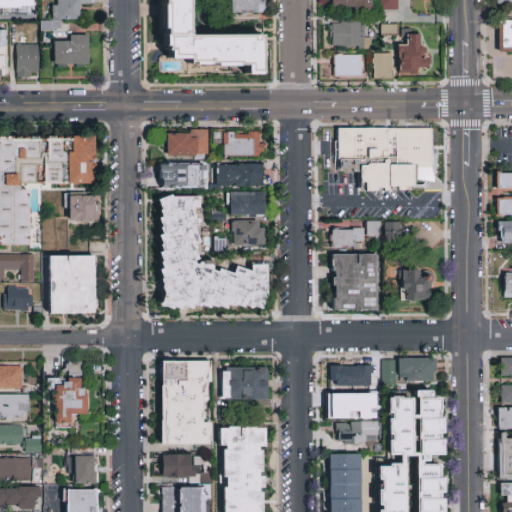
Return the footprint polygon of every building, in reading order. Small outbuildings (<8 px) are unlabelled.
[(0,0),(0,14),(27,14),(27,0),(0,0)] [(80,19),(80,6),(92,5),(92,0),(52,0),(52,22),(41,22),(41,30),(58,30),(58,20),(80,19)] [(187,37),(187,0),(159,0),(159,49),(165,49),(165,58),(188,58),(188,65),(243,65),(243,72),(259,72),(259,37),(187,37)] [(229,0),(229,13),(263,13),(263,0),(229,0)] [(371,11),(371,0),(329,0),(329,11),(371,11)] [(399,0),(400,11),(381,11),(380,0),(399,0)] [(383,21),(396,21),(396,9),(383,9),(383,21)] [(511,46),(499,47),(499,16),(511,15),(511,46)] [(369,48),(369,36),(361,36),(361,23),(330,23),(330,48),(369,48)] [(380,42),(397,42),(397,25),(380,25),(380,42)] [(400,66),(400,49),(396,49),(396,41),(406,41),(406,26),(421,26),(421,39),(427,39),(427,65),(400,66)] [(87,35),(65,35),(65,40),(52,40),(52,64),(87,64),(87,35)] [(14,44),(14,78),(28,78),(28,72),(37,72),(37,44),(14,44)] [(361,77),(361,54),(332,54),(332,77),(361,77)] [(372,54),(372,79),(391,79),(391,54),(372,54)] [(437,176),(437,179),(419,179),(420,189),(404,189),(400,189),(400,187),(363,186),(363,177),(364,158),(343,158),(338,158),(338,125),(343,125),(403,125),(431,125),(432,164),(437,164),(437,176)] [(207,157),(207,130),(165,130),(165,157),(207,157)] [(262,132),(222,132),(222,157),(262,157),(262,132)] [(0,138),(0,247),(28,247),(27,186),(66,185),(66,186),(93,185),(93,137),(70,137),(70,140),(55,140),(54,137),(46,138),(46,140),(12,141),(12,138),(0,138)] [(158,164),(158,187),(200,187),(200,164),(158,164)] [(216,164),(216,187),(262,187),(262,164),(216,164)] [(494,216),(511,215),(511,173),(494,173),(494,190),(511,190),(511,199),(494,199),(494,216)] [(263,192),(227,192),(227,216),(263,216),(263,192)] [(68,197),(69,222),(73,222),(75,223),(91,222),(92,221),(97,220),(97,206),(97,205),(94,205),(94,196),(87,196),(87,197),(80,197),(79,196),(73,197),(68,197)] [(158,196),(158,306),(264,307),(265,265),(249,265),(249,268),(233,268),(233,271),(213,270),(213,261),(196,261),(196,197),(158,196)] [(511,243),(511,220),(496,220),(496,243),(511,243)] [(263,245),(263,221),(230,221),(230,245),(263,245)] [(365,237),(380,237),(380,222),(365,222),(365,237)] [(399,222),(383,222),(383,235),(399,235),(399,222)] [(362,229),(329,229),(329,247),(362,247),(362,229)] [(0,280),(1,280),(2,271),(20,270),(19,274),(17,275),(17,280),(19,280),(32,282),(33,255),(27,255),(20,255),(0,254),(0,280)] [(329,254),(329,311),(375,311),(375,254),(329,254)] [(47,258),(48,316),(93,315),(93,257),(47,258)] [(419,279),(419,285),(425,285),(425,297),(402,298),(402,278),(390,278),(390,266),(416,266),(416,277),(419,279)] [(501,298),(511,298),(511,268),(501,268),(501,298)] [(2,295),(2,310),(18,310),(18,312),(26,312),(26,307),(30,307),(32,296),(27,296),(27,289),(16,289),(16,286),(7,287),(7,288),(5,288),(5,295),(2,295)] [(511,385),(499,385),(499,403),(511,402),(511,358),(499,358),(499,377),(511,377),(511,385)] [(156,361),(156,445),(211,445),(210,421),(207,421),(207,360),(156,361)] [(379,361),(379,385),(435,385),(435,361),(379,361)] [(21,366),(0,365),(0,389),(21,389),(21,366)] [(84,415),(82,366),(69,366),(69,378),(52,379),(53,426),(72,425),(71,415),(84,415)] [(265,366),(220,366),(220,401),(265,401),(265,366)] [(369,366),(328,366),(328,390),(369,390),(369,366)] [(375,467),(376,511),(441,511),(439,401),(433,402),(433,393),(410,393),(411,401),(385,401),(386,456),(397,456),(397,467),(375,467)] [(325,394),(324,424),(336,424),(336,444),(369,444),(369,438),(376,439),(376,395),(325,394)] [(28,395),(0,395),(0,419),(28,419),(28,395)] [(511,480),(503,481),(502,421),(502,408),(511,407),(511,480)] [(21,425),(0,425),(0,445),(24,445),(24,453),(40,453),(40,437),(21,437),(21,425)] [(262,511),(263,427),(217,426),(217,446),(220,446),(219,511),(262,511)] [(95,448),(73,448),(73,484),(95,484),(95,448)] [(359,511),(359,454),(325,454),(325,511),(359,511)] [(161,455),(161,479),(194,479),(194,455),(161,455)] [(30,458),(0,458),(0,481),(30,481),(30,458)] [(511,511),(501,511),(502,482),(511,481),(511,511)] [(40,497),(40,487),(0,487),(0,507),(34,507),(34,497),(40,497)] [(200,511),(201,487),(161,487),(160,511),(200,511)] [(95,511),(95,490),(63,490),(63,511),(95,511)]
